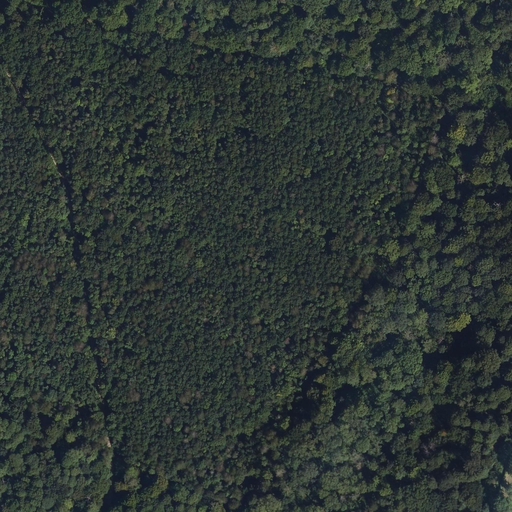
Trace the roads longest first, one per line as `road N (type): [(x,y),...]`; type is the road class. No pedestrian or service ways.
road 1 (unknown): [(0,0),(466,102)]
road 2 (unknown): [(466,102),(299,404)]
road 3 (unknown): [(299,404),(98,511)]
